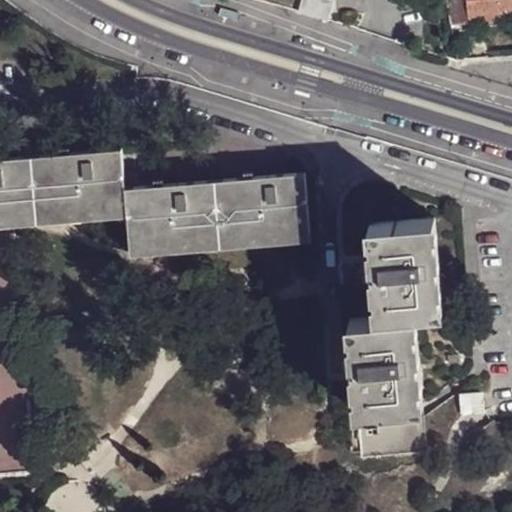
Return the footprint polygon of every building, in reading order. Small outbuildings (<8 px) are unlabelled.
[(447,0),(453,25),(471,24),(471,12),(469,12),(468,0),(447,0)] [(511,0),(468,0),(469,12),(471,12),(499,10),(511,9),(511,0)] [(500,22),(499,10),(471,12),(471,24),(500,22)] [(129,209),(127,188),(122,149),(0,159),(0,219),(17,218),(129,209)] [(305,173),(127,188),(129,209),(132,248),(310,233),(305,173)] [(0,475),(33,473),(17,218),(0,219),(0,475)] [(376,318),(418,313),(445,310),(443,296),(441,296),(440,289),(443,289),(442,268),(439,268),(439,261),(441,261),(439,240),(437,240),(437,233),(439,233),(437,219),(368,224),(369,240),(372,240),(372,246),(370,246),(371,267),(373,267),(374,273),(372,274),(373,295),(376,295),(377,300),(374,300),(376,318)] [(419,329),(418,313),(376,318),(349,320),(350,336),(352,336),(352,341),(351,341),(352,362),(354,362),(355,369),(353,369),(355,390),(357,391),(357,395),(355,395),(356,411),(426,407),(424,391),(422,392),(421,384),(423,384),(422,364),(420,364),(419,357),(422,357),(419,336),(417,336),(417,329),(419,329)] [(462,396),(464,414),(486,414),(483,395),(462,396)] [(428,454),(426,407),(356,411),(358,459),(428,454)] [(33,473),(0,475),(0,489),(42,487),(40,472),(33,473)]
